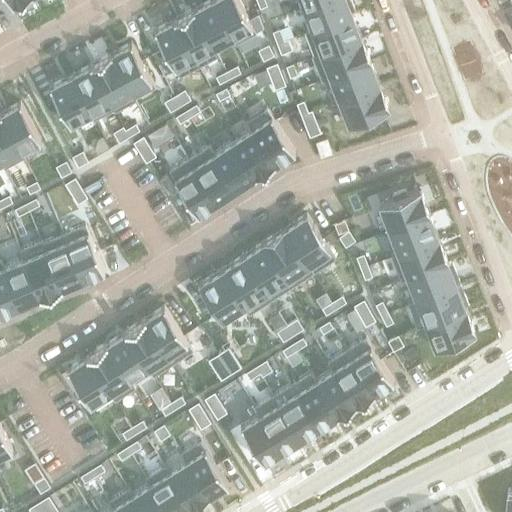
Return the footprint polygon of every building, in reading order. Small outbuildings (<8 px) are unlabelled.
[(194,7),(193,7),(218,54),(219,54),(215,45),(232,36),(235,42),(236,42),(213,0),(207,0),(194,7)] [(213,0),(236,42),(256,31),(239,0),(213,0)] [(347,0),(313,0),(302,4),(311,27),(305,29),(305,30),(352,12),(347,0)] [(193,7),(174,18),(199,64),(218,54),(193,7)] [(352,12),(305,30),(314,53),(311,54),(312,55),(361,36),(361,35),(352,12)] [(155,28),(154,28),(179,75),(199,64),(174,18),(173,18),(156,28),(155,28)] [(283,26),(272,30),(277,41),(288,37),(283,26)] [(361,36),(312,55),(321,78),(370,59),(361,36)] [(288,37),(277,41),(281,52),(292,48),(288,37)] [(111,51),(110,52),(136,99),(136,98),(135,96),(155,85),(131,41),(130,41),(130,42),(111,52),(111,51)] [(268,43),(258,48),(263,59),(274,53),(268,43)] [(110,52),(90,63),(115,109),(136,99),(110,52)] [(370,59),(321,78),(321,79),(323,78),(332,101),(379,83),(379,82),(370,60),(371,60),(370,59)] [(277,61),(266,65),(274,88),(286,84),(277,61)] [(293,62),(286,65),(290,76),(297,73),(293,62)] [(90,64),(70,74),(94,118),(113,108),(114,110),(115,109),(90,63),(89,63),(90,64)] [(237,64),(226,69),(230,76),(240,71),(237,64)] [(226,69),(216,75),(219,82),(230,76),(226,69)] [(51,84),(49,85),(70,123),(71,123),(71,122),(90,112),(93,119),(94,118),(70,74),(51,84)] [(379,83),(332,101),(332,102),(339,99),(348,123),(389,107),(379,83)] [(226,86),(216,92),(219,99),(230,93),(226,86)] [(185,87),(174,93),(180,104),(191,97),(185,87)] [(174,93),(164,100),(170,110),(180,104),(174,93)] [(304,99),(296,102),(301,113),(308,110),(304,99)] [(1,110),(0,111),(24,156),(25,155),(22,149),(39,139),(39,140),(41,139),(20,100),(19,101),(1,110)] [(196,102),(186,108),(190,115),(200,109),(196,102)] [(266,106),(246,119),(275,163),(276,163),(276,162),(294,151),(295,150),(266,106)] [(186,108),(176,115),(180,121),(190,115),(186,108)] [(308,110),(301,113),(309,135),(321,131),(312,109),(308,110)] [(0,111),(0,156),(5,166),(24,156),(0,111)] [(250,127),(232,139),(256,176),(275,163),(246,119),(245,119),(250,127)] [(135,121),(125,127),(129,135),(140,128),(135,121)] [(123,124),(113,131),(119,141),(129,135),(125,127),(125,128),(123,124)] [(143,134),(133,140),(146,161),(156,155),(143,134)] [(327,137),(315,140),(321,155),(332,152),(327,137)] [(209,143),(208,143),(237,188),(255,176),(256,176),(232,139),(214,150),(209,143)] [(208,143),(189,156),(218,200),(237,188),(208,143)] [(83,149),(72,155),(78,165),(88,159),(83,149)] [(189,156),(169,169),(198,213),(199,212),(218,200),(189,156)] [(66,159),(56,165),(61,175),(72,169),(66,159)] [(75,175),(65,182),(77,202),(88,196),(75,175)] [(37,179),(26,185),(30,192),(40,186),(37,179)] [(394,198),(380,204),(389,228),(430,212),(420,188),(407,193),(405,189),(392,193),(394,198)] [(9,193),(0,197),(0,201),(2,206),(13,200),(9,193)] [(36,196),(25,202),(29,209),(40,203),(36,196)] [(25,202),(15,207),(18,214),(29,209),(25,202)] [(430,212),(389,228),(398,251),(391,253),(391,254),(439,236),(438,235),(430,214),(430,213),(430,212)] [(285,226),(284,226),(313,271),(335,257),(306,213),(285,226)] [(85,223),(63,232),(83,278),(103,270),(105,270),(85,223)] [(284,226),(263,240),(292,285),(313,271),(284,226)] [(349,228),(339,235),(345,245),(346,245),(355,239),(349,228)] [(42,238),(41,239),(62,287),(63,287),(83,278),(63,232),(43,240),(42,238)] [(439,236),(391,254),(400,278),(448,259),(439,236)] [(41,239),(20,247),(41,296),(62,287),(41,239)] [(262,241),(242,254),(271,298),(292,285),(263,240),(262,241)] [(1,258),(0,258),(19,305),(40,296),(40,297),(41,296),(20,247),(19,248),(23,256),(4,264),(1,258)] [(363,252),(356,255),(360,266),(368,263),(363,252)] [(242,254),(221,268),(249,312),(271,298),(242,254)] [(0,258),(0,312),(19,305),(0,258)] [(448,259),(400,278),(401,279),(407,276),(416,298),(407,301),(407,302),(456,283),(448,261),(448,260),(448,259)] [(368,263),(360,266),(365,277),(372,275),(368,263)] [(213,273),(199,282),(223,319),(224,318),(244,305),(249,312),(221,268),(213,273)] [(456,283),(407,302),(416,326),(466,307),(465,305),(465,306),(464,304),(456,283)] [(342,293),(332,300),(336,307),(346,300),(342,293)] [(364,298),(353,304),(365,324),(376,319),(364,298)] [(382,299),(375,303),(381,313),(388,310),(382,299)] [(332,300),(321,306),(326,313),(336,307),(332,300)] [(145,316),(144,317),(173,361),(193,348),(164,304),(163,305),(145,317),(145,316)] [(466,307),(416,326),(417,327),(426,323),(435,347),(449,341),(451,345),(464,341),(462,336),(475,331),(466,307)] [(388,310),(381,313),(386,324),(393,320),(388,310)] [(144,317),(125,329),(154,374),(173,361),(144,317)] [(297,317),(287,323),(289,326),(293,333),(303,327),(297,317)] [(329,319),(319,325),(323,332),(333,326),(329,319)] [(287,323),(277,329),(283,340),(293,333),(289,326),(287,323)] [(107,341),(106,342),(135,386),(136,386),(130,378),(148,366),(153,374),(154,374),(125,329),(124,330),(107,341)] [(398,333),(387,339),(393,349),(403,344),(398,333)] [(302,335),(292,342),(296,348),(307,342),(302,335)] [(366,335),(346,347),(375,392),(375,391),(392,381),(394,380),(366,335)] [(106,342),(87,354),(115,399),(135,386),(106,342)] [(292,342),(282,348),(286,355),(296,348),(292,342)] [(228,345),(218,351),(231,372),(241,365),(228,345)] [(346,347),(328,358),(356,403),(375,392),(346,347)] [(218,351),(208,358),(221,378),(231,372),(218,351)] [(68,366),(67,367),(91,404),(92,403),(92,402),(109,391),(115,399),(87,354),(86,355),(68,366)] [(266,358),(256,365),(260,371),(270,365),(266,358)] [(311,369),(310,370),(338,415),(356,403),(328,358),(327,359),(332,367),(316,377),(311,369)] [(256,365),(245,371),(250,378),(260,371),(256,365)] [(310,370),(291,381),(319,426),(337,415),(338,415),(310,370)] [(291,381),(273,393),(301,437),(319,426),(291,381)] [(214,390),(204,397),(217,417),(227,411),(214,390)] [(273,393),(255,404),(283,449),(301,437),(273,393)] [(181,394),(171,400),(175,407),(185,400),(181,394)] [(171,400),(161,406),(165,413),(175,407),(171,400)] [(198,400),(188,407),(201,427),(211,421),(198,400)] [(242,423),(240,424),(264,461),(265,460),(283,449),(255,404),(254,405),(259,413),(242,423)] [(142,418),(132,424),(136,431),(147,425),(142,418)] [(0,453),(11,449),(13,448),(0,422),(0,453)] [(164,422),(154,428),(160,439),(170,432),(169,430),(164,422)] [(132,424),(122,431),(126,437),(136,431),(132,424)] [(137,438),(127,445),(131,451),(141,445),(137,438)] [(200,438),(181,450),(209,495),(210,495),(210,494),(227,484),(229,483),(200,438)] [(127,445),(117,451),(121,458),(131,451),(127,445)] [(165,463),(164,463),(191,506),(209,495),(181,450),(180,451),(185,459),(169,469),(165,463)] [(101,461),(91,468),(95,475),(105,468),(101,461)] [(164,463),(146,475),(169,511),(181,511),(190,507),(191,506),(164,463)] [(91,468),(80,474),(85,481),(95,475),(91,468)] [(44,474),(34,481),(40,491),(51,485),(44,474)] [(128,486),(143,511),(169,511),(146,475),(145,476),(149,482),(132,492),(128,486)] [(143,511),(128,486),(109,498),(118,511),(143,511)] [(60,511),(49,494),(38,500),(45,511),(60,511)] [(94,511),(92,509),(91,509),(92,511),(118,511),(109,498),(108,498),(112,504),(100,511),(94,511)] [(45,511),(38,500),(28,507),(31,511),(45,511)]
